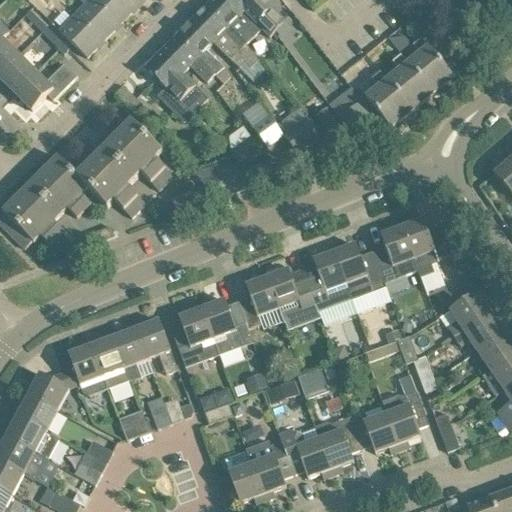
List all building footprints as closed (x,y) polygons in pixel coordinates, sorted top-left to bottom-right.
[(95,0),(92,0),(77,16),(105,43),(122,25),(95,0)] [(130,0),(95,0),(122,25),(138,8),(130,0)] [(230,0),(215,0),(208,8),(247,47),(262,31),(230,0)] [(262,0),(230,0),(262,31),(271,40),(287,23),(262,0)] [(208,8),(192,24),(214,45),(215,44),(241,70),(246,64),(252,70),(261,61),(259,59),(247,47),(208,8)] [(30,13),(26,18),(34,26),(39,21),(30,13)] [(105,43),(77,16),(60,33),(88,60),(105,43)] [(42,24),(37,29),(45,37),(50,32),(42,24)] [(192,24),(177,39),(198,60),(216,77),(223,84),(232,76),(207,52),(214,45),(192,24)] [(0,44),(3,41),(10,35),(0,25),(0,44)] [(50,32),(45,37),(53,46),(58,41),(50,32)] [(177,39),(162,54),(184,76),(193,67),(210,83),(216,77),(198,60),(177,39)] [(408,66),(433,97),(461,74),(441,50),(434,55),(422,40),(413,47),(420,56),(408,65),(408,66)] [(0,44),(0,69),(16,54),(3,41),(0,44)] [(61,43),(56,48),(64,57),(69,52),(61,43)] [(0,69),(0,80),(7,88),(29,66),(16,54),(0,69)] [(184,76),(162,54),(146,70),(180,104),(196,88),(184,76)] [(387,82),(412,113),(433,97),(408,66),(408,65),(401,57),(393,64),(400,72),(388,82),(387,82)] [(7,88),(20,100),(41,79),(29,66),(7,88)] [(41,79),(20,100),(33,113),(48,98),(54,104),(78,80),(65,66),(47,85),(41,79)] [(366,100),(391,130),(412,113),(387,82),(388,82),(381,73),(372,81),(379,89),(366,100)] [(376,121),(362,103),(340,120),(354,139),(376,121)] [(245,118),(253,130),(268,149),(283,138),(260,107),(245,118)] [(329,109),(317,118),(329,134),(324,138),(335,153),(353,139),(329,109)] [(299,111),(276,128),(298,157),(321,139),(299,111)] [(132,124),(119,138),(167,186),(173,179),(156,162),(163,155),(132,124)] [(224,144),(242,168),(262,153),(245,129),(224,144)] [(119,138),(105,151),(136,182),(142,176),(159,193),(167,186),(119,138)] [(105,151),(92,165),(140,213),(146,206),(129,189),(136,182),(105,151)] [(494,177),(511,196),(511,159),(508,156),(501,162),(505,167),(494,177)] [(58,159),(44,173),(85,213),(92,206),(82,197),(88,190),(78,178),(58,159)] [(92,165),(78,178),(88,190),(108,210),(115,203),(132,220),(140,213),(92,165)] [(236,170),(203,183),(221,201),(250,189),(236,170)] [(44,173),(31,187),(61,217),(68,210),(78,220),(85,213),(44,173)] [(31,187),(17,200),(57,240),(64,233),(55,224),(61,217),(31,187)] [(172,200),(178,216),(204,206),(198,190),(172,200)] [(57,240),(17,200),(3,214),(4,215),(0,219),(0,226),(25,251),(33,244),(34,245),(41,238),(50,247),(57,240)] [(424,222),(402,230),(418,272),(426,295),(441,289),(436,276),(441,274),(438,265),(440,264),(438,261),(451,256),(441,229),(428,233),(424,222)] [(87,238),(91,249),(115,239),(111,229),(87,238)] [(386,249),(373,254),(386,289),(388,295),(406,289),(402,278),(418,272),(402,230),(381,237),(386,249)] [(356,247),(335,255),(353,302),(386,289),(373,254),(361,259),(356,247)] [(318,275),(306,279),(319,315),(353,302),(335,255),(314,263),(318,275)] [(271,279),(267,280),(285,325),(286,325),(289,333),(321,321),(319,315),(306,279),(293,284),(289,272),(284,274),(282,270),(269,274),(271,279)] [(481,292),(472,278),(457,288),(466,302),(481,292)] [(238,304),(251,338),(249,331),(262,327),(260,319),(279,312),(267,280),(246,288),(251,300),(238,304)] [(489,300),(483,291),(481,292),(466,302),(440,320),(448,332),(449,331),(455,340),(464,334),(491,315),(484,304),(489,300)] [(210,301),(200,305),(214,342),(219,355),(253,343),(251,338),(238,304),(228,308),(225,302),(212,307),(210,301)] [(214,342),(200,305),(190,309),(192,314),(178,319),(181,327),(171,331),(185,368),(219,355),(214,342)] [(464,334),(455,340),(461,350),(471,343),(477,353),(510,331),(504,323),(499,326),(491,315),(464,334)] [(144,322),(135,325),(148,363),(161,358),(167,374),(178,370),(160,323),(147,328),(144,322)] [(127,335),(114,340),(130,382),(143,377),(139,366),(148,363),(135,325),(125,329),(127,335)] [(413,326),(404,325),(403,334),(412,335),(413,326)] [(399,331),(386,336),(390,346),(398,343),(403,341),(399,331)] [(487,367),(479,372),(483,378),(511,359),(511,345),(511,344),(511,342),(511,334),(510,331),(477,353),(487,367)] [(99,338),(90,342),(107,390),(130,382),(114,340),(102,344),(99,338)] [(403,341),(398,343),(401,352),(406,366),(418,361),(410,339),(403,341)] [(68,383),(70,382),(73,390),(80,387),(81,388),(82,388),(84,393),(92,396),(107,390),(90,342),(80,346),(82,352),(69,357),(74,372),(65,375),(68,383)] [(369,354),(372,362),(401,352),(398,343),(390,346),(369,354)] [(339,350),(334,352),(338,363),(349,359),(346,353),(339,350)] [(220,356),(223,366),(242,361),(239,351),(220,356)] [(426,358),(414,364),(422,385),(435,381),(426,358)] [(511,359),(483,378),(497,398),(504,393),(511,387),(511,359)] [(295,368),(283,373),(287,382),(299,376),(295,368)] [(332,370),(324,372),(328,382),(335,379),(332,370)] [(264,374),(246,381),(252,395),(269,388),(264,374)] [(28,385),(23,395),(58,413),(70,392),(69,392),(73,390),(70,382),(68,383),(65,375),(54,379),(53,382),(41,376),(34,388),(28,385)] [(383,404),(387,416),(401,453),(411,450),(408,444),(422,439),(420,435),(431,431),(411,378),(399,382),(406,399),(399,398),(383,404)] [(311,379),(300,383),(306,401),(330,393),(326,384),(315,388),(311,379)] [(435,381),(422,385),(426,395),(438,391),(435,381)] [(295,382),(267,393),(272,407),(300,396),(295,382)] [(511,387),(504,393),(511,404),(499,414),(511,432),(511,387)] [(201,398),(206,412),(219,407),(214,394),(201,398)] [(24,407),(18,419),(47,435),(58,413),(23,395),(19,404),(24,407)] [(173,427),(164,405),(162,400),(148,405),(158,432),(173,427)] [(179,401),(164,405),(173,427),(191,421),(194,414),(192,407),(182,410),(179,401)] [(234,406),(237,415),(246,412),(243,403),(234,406)] [(205,415),(209,427),(234,418),(229,406),(205,415)] [(128,444),(150,435),(142,414),(119,422),(128,444)] [(362,415),(350,420),(359,444),(362,452),(373,448),(376,456),(389,451),(391,457),(401,453),(387,416),(365,425),(362,415)] [(447,416),(435,420),(439,430),(451,426),(447,416)] [(6,428),(1,437),(36,456),(49,463),(60,442),(47,435),(18,419),(11,431),(6,428)] [(315,430),(320,441),(333,478),(343,475),(341,469),(354,464),(351,455),(362,452),(359,444),(350,420),(332,426),(328,425),(315,430)] [(451,426),(439,430),(448,455),(460,450),(451,426)] [(291,431),(279,436),(282,445),(292,469),(295,478),(306,474),(308,481),(322,476),(324,482),(333,478),(320,441),(303,448),(306,438),(291,431)] [(0,448),(1,449),(0,451),(0,463),(24,477),(36,483),(43,471),(31,464),(36,456),(1,437),(0,438),(0,448)] [(292,469),(282,445),(272,449),(270,443),(247,452),(266,504),(276,500),(273,494),(287,489),(284,482),(295,478),(292,469)] [(87,456),(96,461),(108,467),(114,455),(94,444),(87,456)] [(108,467),(96,461),(91,470),(103,476),(108,467)] [(0,491),(13,498),(24,477),(0,463),(0,491)] [(266,504),(252,467),(229,475),(235,491),(241,506),(254,501),(257,507),(266,504)] [(235,491),(229,475),(221,478),(227,494),(235,491)] [(78,511),(81,507),(74,503),(48,490),(40,504),(55,511),(78,511)] [(13,498),(0,491),(0,511),(10,511),(7,510),(13,498)] [(511,511),(511,492),(491,501),(494,511),(511,511)] [(78,494),(74,503),(81,507),(85,509),(90,500),(78,494)] [(494,511),(491,501),(468,509),(468,511),(494,511)]
